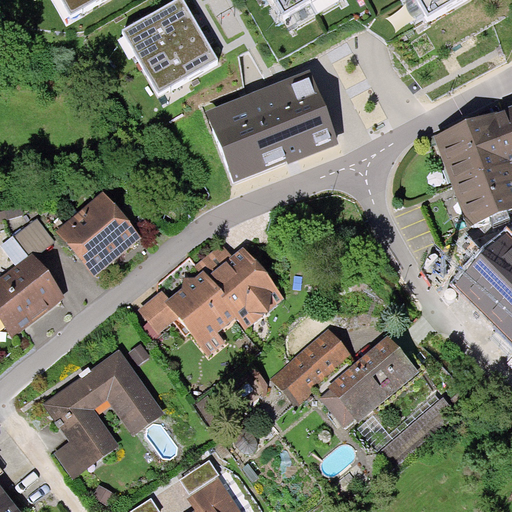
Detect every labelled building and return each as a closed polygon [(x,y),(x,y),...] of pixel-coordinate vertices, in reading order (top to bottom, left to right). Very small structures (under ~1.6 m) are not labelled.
[(61,0),(73,18),(104,0),(61,0)] [(183,0),(180,0),(123,33),(143,67),(202,33),(199,27),(183,0)] [(309,0),(271,0),(282,20),(311,3),(309,0)] [(413,0),(427,22),(463,0),(413,0)] [(202,33),(143,67),(160,95),(217,61),(205,38),(202,33)] [(339,147),(311,75),(208,115),(235,183),(287,163),(289,166),(339,147)] [(511,111),(435,142),(469,230),(511,213),(511,111)] [(101,202),(60,233),(95,278),(136,246),(101,202)] [(43,221),(22,237),(39,259),(60,243),(43,221)] [(511,236),(505,229),(453,279),(511,339),(511,236)] [(243,248),(206,276),(234,313),(246,329),(283,301),(243,248)] [(0,278),(0,320),(14,337),(64,297),(30,255),(0,278)] [(234,313),(206,276),(202,271),(167,298),(160,289),(136,307),(155,333),(176,317),(195,342),(234,313)] [(327,330),(267,378),(290,407),(321,382),(351,420),(417,368),(386,331),(351,359),(327,330)] [(55,454),(73,479),(120,447),(95,411),(108,402),(129,433),(161,411),(121,353),(45,405),(71,443),(55,454)] [(438,402),(374,453),(392,475),(456,424),(438,402)] [(0,511),(20,511),(0,484),(0,458),(0,457),(0,511)] [(180,482),(191,498),(219,478),(209,463),(180,482)] [(195,511),(194,511),(242,511),(219,478),(191,498),(187,500),(195,511)] [(159,511),(152,500),(132,511),(159,511)]
